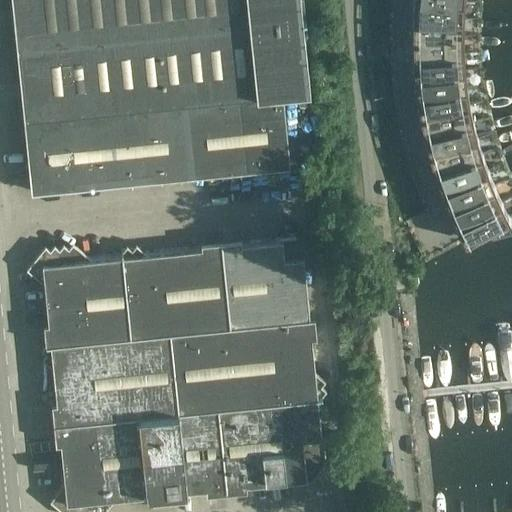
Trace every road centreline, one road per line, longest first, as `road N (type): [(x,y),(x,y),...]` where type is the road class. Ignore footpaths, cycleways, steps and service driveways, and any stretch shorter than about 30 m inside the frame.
road 1 (unclassified): [(340,505),(309,199),(0,230)]
road 2 (unclassified): [(405,511),(355,0)]
road 3 (residential): [(402,0),(407,108),(439,231)]
